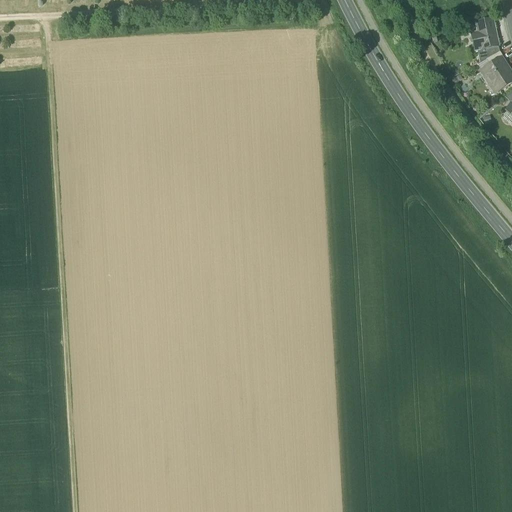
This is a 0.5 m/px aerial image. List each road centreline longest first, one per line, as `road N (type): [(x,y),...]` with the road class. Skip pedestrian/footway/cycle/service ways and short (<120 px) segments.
road 1 (track): [(46,16),(74,511)]
road 2 (track): [(0,18),(297,0)]
road 3 (secondary): [(511,242),(410,115),(343,0)]
